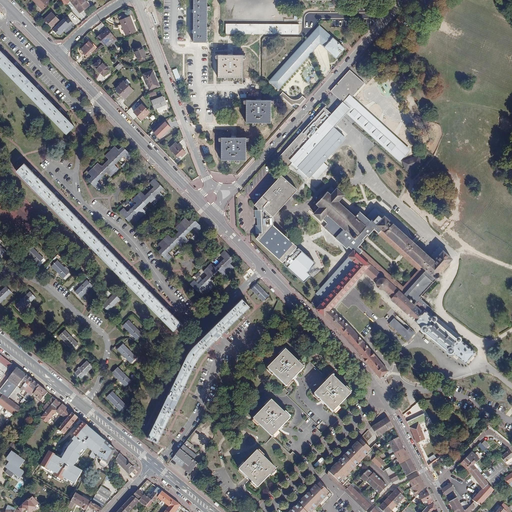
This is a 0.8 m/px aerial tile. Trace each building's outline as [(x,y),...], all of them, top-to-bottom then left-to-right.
[(32,0),(43,10),(51,2),(48,0),(32,0)] [(85,0),(70,0),(80,13),(89,5),(85,0)] [(193,0),(194,42),(207,42),(207,0),(193,0)] [(59,20),(52,13),(44,20),(47,23),(48,22),(53,27),(59,20)] [(130,16),(120,20),(126,35),(136,31),(130,16)] [(73,24),(69,19),(66,21),(64,19),(53,30),(60,37),(73,24)] [(299,24),(226,24),(226,34),(298,34),(299,24)] [(336,58),(345,48),(319,26),(309,37),(269,81),(278,89),(320,43),(336,58)] [(114,35),(108,29),(105,31),(111,37),(114,35)] [(97,38),(104,44),(111,37),(105,31),(101,35),(100,34),(97,36),(98,37),(97,38)] [(97,47),(90,40),(89,42),(95,48),(97,47)] [(83,53),(87,57),(95,48),(89,42),(81,49),(84,52),(83,53)] [(0,45),(0,66),(67,134),(75,126),(66,117),(68,115),(62,109),(60,111),(44,94),(46,92),(40,86),(37,88),(21,71),(23,69),(17,64),(15,65),(0,49),(0,46),(0,45)] [(138,60),(142,58),(144,58),(146,57),(143,47),(134,50),(138,60)] [(218,78),(243,78),(243,55),(218,55),(218,78)] [(94,65),(103,76),(109,70),(100,59),(94,65)] [(119,71),(124,66),(120,62),(115,67),(119,71)] [(351,95),(364,80),(351,68),(331,90),(331,91),(343,102),(350,109),(347,112),(401,159),(410,148),(351,95)] [(150,89),(159,86),(153,71),(144,74),(150,89)] [(133,90),(128,84),(124,81),(116,89),(119,92),(122,95),(125,98),(133,90)] [(302,96),(300,98),(298,100),(296,100),(293,100),(290,99),(283,92),(280,95),(292,106),(294,104),(295,104),(297,104),(300,106),(306,99),(302,96)] [(165,96),(152,102),(155,109),(156,108),(158,112),(167,109),(165,105),(167,104),(165,96)] [(271,123),(271,100),(246,100),(246,123),(271,123)] [(350,109),(343,102),(332,113),(334,115),(330,119),(336,125),(347,112),(350,109)] [(149,112),(142,104),(135,110),(139,114),(138,116),(142,119),(149,112)] [(324,106),(299,133),(277,158),(287,167),(289,165),(292,161),(299,168),(300,167),(310,175),(312,173),(319,180),(329,167),(324,161),(325,159),(346,136),(336,127),(337,126),(336,125),(330,119),(334,115),(332,113),(324,106)] [(161,126),(154,132),(158,137),(165,130),(161,126)] [(246,160),(246,138),(222,137),(222,160),(246,160)] [(174,152),(178,157),(179,156),(180,155),(182,157),(186,153),(180,147),(178,145),(176,142),(170,148),(172,150),(174,152)] [(98,163),(88,172),(92,176),(88,180),(98,189),(102,185),(98,181),(107,172),(111,176),(119,168),(115,164),(124,156),(128,160),(132,155),(122,146),(119,150),(115,146),(105,155),(109,159),(102,166),(98,163)] [(402,161),(405,171),(419,166),(416,157),(402,161)] [(34,169),(33,171),(24,163),(16,171),(173,331),(181,323),(173,314),(175,312),(169,306),(167,308),(151,291),(153,289),(147,283),(145,285),(128,268),(130,266),(125,260),(123,263),(106,246),(108,243),(102,238),(100,240),(84,223),(85,221),(80,215),(77,217),(61,200),(63,198),(57,192),(55,194),(39,177),(41,175),(34,169)] [(256,238),(296,275),(305,265),(312,257),(273,224),(273,221),(272,217),(297,189),(281,175),(254,204),(258,207),(258,209),(255,209),(255,218),(257,217),(257,222),(258,225),(255,225),(255,233),(259,233),(259,235),(256,238)] [(160,192),(164,188),(154,178),(150,182),(154,186),(145,195),(141,191),(133,199),(137,203),(128,212),(124,208),(120,212),(129,221),(133,218),(136,222),(147,212),(143,208),(150,201),(153,205),(164,195),(160,192)] [(321,220),(323,219),(326,215),(355,240),(366,226),(355,217),(338,202),(344,195),(337,188),(336,190),(332,186),(324,195),(322,194),(319,196),(318,198),(319,201),(311,208),(315,212),(314,214),(321,220)] [(378,287),(380,289),(383,289),(392,297),(391,299),(415,321),(425,310),(429,313),(432,309),(421,299),(422,298),(420,296),(436,279),(437,280),(439,279),(440,277),(440,276),(439,275),(453,259),(443,251),(434,261),(412,240),(384,216),(377,224),(371,220),(370,221),(360,211),(355,217),(366,226),(355,240),(326,215),(323,219),(328,223),(324,227),(347,248),(349,246),(353,250),(348,256),(353,261),(350,264),(332,284),(335,287),(316,309),(331,323),(342,333),(355,348),(380,378),(388,371),(348,326),(331,310),(362,275),(364,272),(376,282),(376,285),(378,287)] [(198,231),(202,227),(193,218),(189,221),(185,217),(175,227),(179,231),(172,238),(168,234),(158,244),(162,248),(159,251),(168,261),(172,257),(168,253),(177,244),(181,248),(189,240),(185,236),(194,227),(198,231)] [(440,247),(420,231),(412,240),(434,261),(443,251),(440,247)] [(25,252),(36,263),(42,256),(32,245),(25,252)] [(234,267),(231,263),(234,259),(225,250),(220,254),(224,258),(215,267),(211,263),(204,271),(208,275),(198,284),(194,280),(190,284),(199,293),(203,290),(207,294),(217,284),(213,280),(220,273),(224,277),(234,267)] [(58,260),(52,266),(62,277),(68,271),(58,260)] [(340,274),(345,266),(346,267),(348,264),(344,261),(336,272),(340,274)] [(93,285),(87,280),(76,290),(82,296),(93,285)] [(319,295),(330,284),(327,281),(317,292),(319,295)] [(252,290),(263,301),(269,295),(258,284),(252,290)] [(0,303),(12,292),(6,286),(0,291),(0,303)] [(36,297),(30,291),(17,303),(23,309),(36,297)] [(120,299),(114,293),(104,304),(110,309),(120,299)] [(250,306),(242,298),(216,324),(224,332),(226,334),(228,331),(227,329),(240,316),(242,318),(244,316),(242,314),(250,306)] [(433,317),(429,313),(425,310),(415,321),(421,329),(422,331),(426,333),(446,350),(447,352),(449,353),(453,353),(466,364),(467,363),(475,353),(475,352),(460,339),(461,338),(459,336),(457,338),(434,319),(436,317),(434,316),(433,317)] [(408,341),(415,333),(410,327),(407,330),(394,318),(389,324),(408,341)] [(129,319),(123,325),(135,338),(141,332),(129,319)] [(224,332),(216,324),(212,328),(205,334),(201,339),(209,347),(213,342),(221,335),(224,332)] [(258,327),(252,339),(259,342),(265,330),(258,327)] [(65,329),(59,335),(71,348),(78,342),(65,329)] [(208,352),(211,349),(209,347),(201,339),(191,349),(188,354),(182,365),(148,438),(158,443),(162,433),(165,434),(167,431),(164,430),(172,413),(175,414),(176,411),(173,410),(183,390),(185,392),(187,389),(184,387),(193,370),(195,371),(196,368),(194,367),(200,356),(206,350),(208,352)] [(123,343),(117,349),(130,362),(136,356),(123,343)] [(286,349),(268,368),(287,386),(305,367),(286,349)] [(477,354),(475,353),(467,363),(469,364),(477,354)] [(12,364),(5,358),(1,356),(0,357),(0,377),(1,378),(8,369),(12,364)] [(93,367),(87,360),(76,371),(82,377),(93,367)] [(332,411),(314,394),(328,379),(310,362),(305,367),(287,386),(273,401),(290,418),(272,437),(258,451),(276,468),(281,473),(321,432),(316,428),(332,411)] [(0,404),(15,415),(21,408),(8,398),(17,387),(11,382),(12,381),(18,385),(21,388),(20,389),(23,391),(24,390),(28,393),(25,397),(28,399),(33,394),(40,386),(17,367),(9,378),(0,389),(0,404)] [(118,367),(112,373),(124,385),(131,379),(118,367)] [(344,372),(342,374),(338,369),(333,374),(334,375),(333,376),(339,381),(346,375),(344,372)] [(333,376),(334,375),(333,374),(328,379),(314,394),(332,411),(333,412),(351,393),(339,381),(333,376)] [(41,400),(47,392),(40,386),(33,394),(41,400)] [(113,391),(106,397),(119,409),(125,403),(113,391)] [(53,396),(42,409),(45,412),(49,406),(56,399),(53,396)] [(45,412),(42,416),(41,417),(42,418),(42,419),(46,422),(47,421),(48,422),(56,413),(55,412),(56,411),(61,415),(67,408),(65,406),(56,399),(49,406),(45,412)] [(272,400),(253,418),(272,437),(290,418),(273,401),(272,400)] [(407,425),(410,429),(410,427),(414,426),(400,403),(396,404),(407,425)] [(64,417),(70,410),(67,408),(61,415),(64,417)] [(64,417),(60,421),(62,423),(72,412),(70,410),(64,417)] [(72,412),(62,423),(58,429),(64,434),(78,417),(72,412)] [(388,430),(393,427),(392,424),(386,417),(382,420),(387,428),(388,430)] [(388,430),(387,428),(382,420),(376,424),(382,434),(388,430)] [(100,445),(103,439),(101,437),(85,422),(73,435),(75,436),(67,445),(61,457),(49,451),(41,466),(73,486),(83,471),(74,465),(81,455),(87,448),(92,452),(89,457),(95,459),(96,457),(97,456),(99,451),(101,448),(99,447),(100,445)] [(377,437),(382,434),(376,424),(371,427),(377,437)] [(410,429),(416,443),(417,443),(426,440),(420,424),(414,426),(410,427),(410,429)] [(0,441),(6,446),(9,440),(0,433),(0,432),(0,441)] [(393,440),(389,442),(392,448),(401,443),(399,437),(393,440)] [(369,453),(368,451),(370,449),(365,443),(360,439),(344,455),(356,466),(361,461),(360,460),(361,459),(362,460),(369,453)] [(116,450),(115,449),(105,440),(101,448),(104,450),(105,449),(109,452),(109,453),(113,455),(116,450)] [(481,444),(480,442),(477,446),(482,452),(486,449),(481,444)] [(401,443),(392,448),(395,453),(404,448),(401,443)] [(191,450),(184,444),(176,454),(183,459),(182,460),(184,463),(185,462),(189,464),(192,461),(193,462),(194,461),(193,460),(196,456),(190,451),(191,450)] [(105,449),(104,450),(101,448),(99,451),(105,455),(104,456),(110,460),(113,455),(109,453),(109,452),(105,449)] [(404,448),(395,453),(397,459),(407,454),(404,448)] [(436,454),(435,455),(437,459),(443,455),(438,449),(434,452),(436,454)] [(257,450),(239,469),(258,487),(276,468),(258,451),(257,450)] [(511,457),(511,453),(509,450),(507,451),(501,457),(501,458),(505,463),(511,457)] [(12,451),(6,459),(9,461),(6,465),(9,467),(7,469),(5,472),(12,477),(14,473),(20,477),(24,471),(19,468),(25,460),(12,451)] [(104,456),(105,455),(99,451),(97,456),(108,462),(110,460),(104,456)] [(480,459),(478,458),(472,451),(466,458),(472,463),(474,461),(476,463),(480,459)] [(130,464),(120,454),(116,460),(129,474),(133,471),(131,469),(133,467),(130,464)] [(397,459),(400,464),(410,459),(409,457),(407,454),(397,459)] [(353,467),(354,468),(356,466),(344,455),(342,457),(336,463),(337,465),(335,467),(333,466),(328,471),(329,473),(342,486),(343,485),(346,489),(351,485),(353,486),(355,485),(351,481),(346,476),(353,469),(352,468),(353,467)] [(106,466),(108,462),(97,456),(96,457),(102,460),(100,462),(101,465),(104,467),(106,466)] [(474,461),(472,463),(466,458),(460,464),(467,470),(470,474),(476,468),(473,465),(476,463),(474,461)] [(400,464),(403,470),(413,465),(410,459),(400,464)] [(193,469),(198,463),(193,460),(194,461),(193,462),(192,461),(189,464),(188,466),(193,469)] [(377,465),(379,468),(385,463),(382,460),(377,465)] [(403,470),(406,475),(416,470),(413,465),(403,470)] [(480,473),(477,469),(476,468),(470,474),(472,476),(482,489),(475,497),(473,494),(474,493),(473,490),(468,494),(473,500),(474,501),(481,505),(481,504),(491,494),(494,490),(487,484),(488,484),(480,473)] [(372,474),(368,470),(363,475),(359,478),(364,483),(365,481),(372,474)] [(100,472),(93,485),(99,489),(101,486),(105,480),(105,478),(107,476),(100,472)] [(341,488),(342,486),(329,473),(328,475),(341,488)] [(378,477),(373,473),(372,474),(365,481),(370,485),(378,477)] [(419,476),(409,481),(412,487),(422,481),(419,476)] [(378,477),(370,485),(374,490),(382,481),(378,477)] [(382,481),(374,490),(379,494),(387,486),(382,481)] [(410,488),(413,493),(425,487),(423,483),(422,481),(412,487),(410,488)] [(312,488),(310,490),(312,491),(320,483),(318,482),(312,488)] [(292,511),(291,511),(290,511),(288,511),(313,511),(314,511),(315,511),(332,495),(320,483),(312,491),(308,494),(307,493),(294,507),(296,508),(292,511)] [(456,490),(451,483),(442,489),(447,496),(456,490)] [(363,492),(358,488),(355,485),(353,486),(351,485),(346,489),(367,509),(374,503),(367,497),(363,492)] [(99,489),(95,497),(92,502),(102,508),(111,492),(101,486),(99,489)] [(162,491),(157,487),(149,498),(151,500),(153,501),(154,502),(158,497),(162,491)] [(404,497),(401,494),(404,492),(398,487),(396,489),(392,494),(400,502),(404,497)] [(367,509),(346,489),(344,491),(365,511),(367,509)] [(144,494),(138,490),(132,496),(138,500),(139,501),(144,494)] [(168,506),(173,500),(162,491),(158,497),(168,506)] [(71,501),(75,503),(87,511),(91,502),(85,498),(76,493),(73,497),(72,500),(71,501)] [(424,502),(425,506),(432,502),(428,493),(420,497),(423,503),(424,502)] [(151,500),(149,498),(144,494),(139,501),(146,507),(147,505),(151,500)] [(400,502),(392,494),(387,498),(396,506),(400,502)] [(318,511),(333,497),(332,495),(315,511),(318,511)] [(132,496),(117,511),(126,511),(138,500),(132,496)] [(463,511),(466,510),(458,497),(450,501),(455,511),(463,511)] [(396,506),(387,498),(383,503),(391,511),(396,506)] [(29,511),(35,507),(28,499),(22,505),(22,506),(18,508),(22,511),(25,509),(27,511),(29,511)] [(129,511),(139,501),(138,500),(126,511),(129,511)] [(180,505),(174,501),(173,500),(168,506),(172,509),(169,511),(174,511),(177,509),(180,505)] [(87,511),(89,507),(98,511),(100,511),(103,509),(102,508),(92,502),(91,502),(87,511)] [(390,511),(391,511),(383,503),(379,507),(383,511),(390,511)] [(471,511),(476,507),(472,503),(468,509),(466,510),(463,511),(471,511)]
